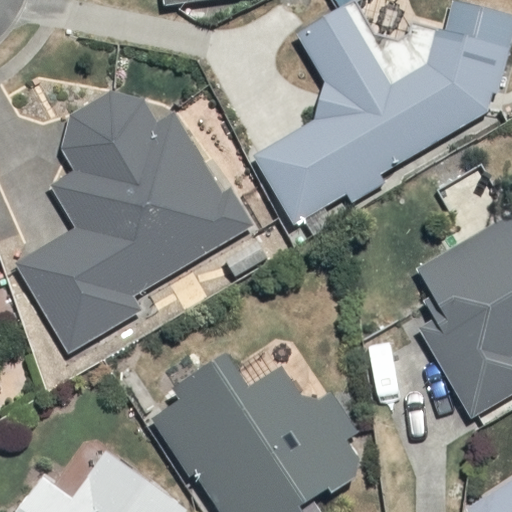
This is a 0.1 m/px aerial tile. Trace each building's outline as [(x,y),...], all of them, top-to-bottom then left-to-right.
[(326,124),(263,159),(303,227),(502,111),(511,69),(511,14),(462,2),(455,32),(427,25),(390,50),(361,7),(310,42),(335,79),(326,124)] [(83,229),(24,267),(74,352),(149,307),(142,295),(257,227),(199,108),(170,122),(162,105),(159,103),(156,102),(152,100),(149,99),(145,98),(142,97),(138,96),(134,95),(131,95),(127,95),(123,95),(120,96),(116,96),(112,97),(109,98),(105,99),(102,101),(98,102),(95,104),(92,106),(89,109),(86,111),(84,114),(81,116),(79,119),(76,122),(75,125),(73,129),(71,132),(70,136),(69,139),(68,143),(67,146),(66,150),(66,154),(82,179),(60,193),(83,229)] [(511,225),(428,272),(455,321),(432,333),(479,417),(511,398),(511,225)] [(236,363),(161,416),(228,511),(312,511),(374,468),(358,446),(372,436),(337,387),(315,403),(292,370),(257,394),(236,363)] [(54,477),(28,511),(199,511),(116,452),(83,498),(54,477)] [(511,511),(511,489),(478,510),(479,511),(511,511)]
